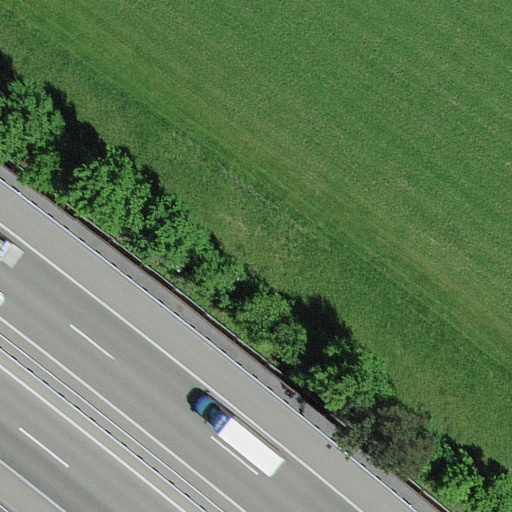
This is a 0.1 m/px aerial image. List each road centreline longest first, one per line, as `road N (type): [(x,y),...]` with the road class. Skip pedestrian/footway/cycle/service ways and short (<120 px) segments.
road 1 (motorway): [(301,511),(168,397),(0,272)]
road 2 (motorway): [(0,420),(117,511)]
